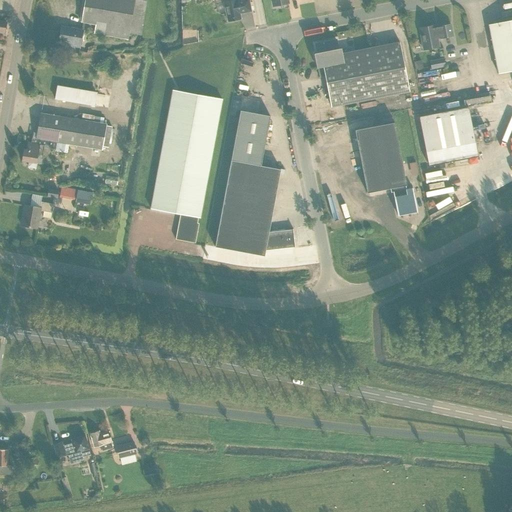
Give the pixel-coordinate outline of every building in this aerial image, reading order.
[(85,0),(81,22),(82,22),(95,24),(94,33),(128,39),(134,0),(85,0)] [(251,11),(249,0),(240,0),(237,1),(237,0),(234,0),(224,2),(228,22),(241,19),(240,14),(251,11)] [(498,74),(511,71),(511,20),(488,25),(498,74)] [(439,47),(438,39),(440,38),(440,39),(453,36),(451,24),(438,27),(435,28),(435,25),(419,28),(423,50),(439,47)] [(80,47),(83,30),(61,26),(59,41),(73,44),(72,46),(80,47)] [(317,54),(315,54),(317,64),(322,63),(331,107),(409,91),(400,42),(341,54),(340,49),(338,50),(336,40),(315,44),(317,54)] [(445,67),(443,58),(430,61),(431,69),(445,67)] [(55,100),(95,106),(98,92),(58,85),(55,100)] [(200,218),(205,192),(222,100),(173,90),(151,208),(180,214),(176,239),(195,243),(199,223),(197,223),(198,217),(200,218)] [(478,156),(468,107),(419,117),(428,166),(478,156)] [(269,232),(276,192),(281,169),(261,166),(270,116),(240,110),(215,247),(264,256),(266,250),(294,247),(295,248),(293,229),(292,229),(293,230),(269,232)] [(102,146),(108,147),(111,126),(105,125),(106,124),(41,113),(36,139),(37,139),(36,144),(28,143),(27,150),(24,150),(22,160),(29,162),(28,167),(35,168),(37,155),(43,156),(44,148),(56,150),(56,151),(67,153),(69,144),(101,150),(102,146)] [(394,123),(355,130),(367,193),(392,188),(398,215),(417,212),(413,188),(406,190),(406,185),(407,185),(394,123)] [(78,195),(78,190),(61,187),(60,197),(77,200),(78,195)] [(57,198),(58,192),(58,190),(49,189),(48,196),(57,198)] [(91,205),(93,192),(78,190),(78,195),(77,200),(76,202),(91,205)] [(52,213),(53,204),(41,202),(40,208),(25,205),(21,226),(37,228),(40,210),(52,213)] [(100,434),(99,431),(90,433),(94,447),(100,445),(102,450),(112,447),(111,442),(112,442),(109,432),(100,434)] [(89,449),(85,435),(71,439),(72,443),(63,446),(62,442),(53,444),(57,458),(66,455),(75,452),(75,453),(80,451),(81,457),(90,454),(89,449)] [(119,458),(137,454),(134,442),(116,446),(119,458)] [(0,474),(12,474),(12,465),(7,465),(8,449),(0,449),(0,474)] [(17,469),(38,469),(38,459),(17,459),(17,469)] [(156,462),(143,463),(144,473),(157,472),(156,462)]
